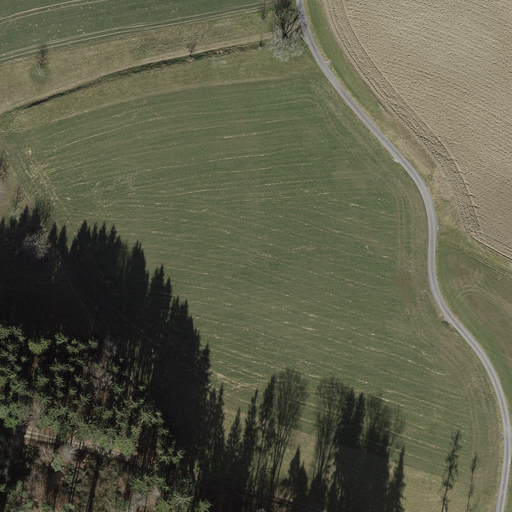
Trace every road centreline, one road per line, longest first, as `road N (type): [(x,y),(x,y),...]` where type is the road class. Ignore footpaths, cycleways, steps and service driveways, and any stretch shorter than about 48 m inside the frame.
road 1 (track): [(500,511),(508,416),(492,367),(433,280),(426,192),(334,84),(304,25)]
road 2 (track): [(214,475),(177,443),(113,349),(0,157)]
road 3 (track): [(0,111),(124,67),(304,25)]
road 4 (track): [(0,426),(158,472),(214,475)]
